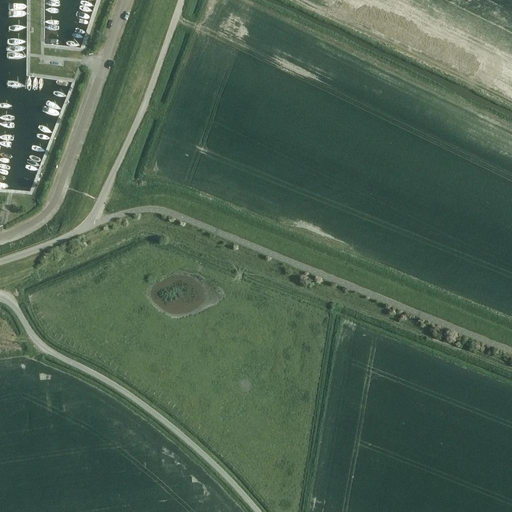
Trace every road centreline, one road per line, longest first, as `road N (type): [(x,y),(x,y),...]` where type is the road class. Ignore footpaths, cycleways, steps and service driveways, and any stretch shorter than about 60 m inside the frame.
road 1 (unclassified): [(0,263),(87,226),(180,0)]
road 2 (unclassified): [(257,511),(197,447),(40,345),(0,297)]
road 3 (residential): [(0,237),(38,221),(59,193),(129,0)]
